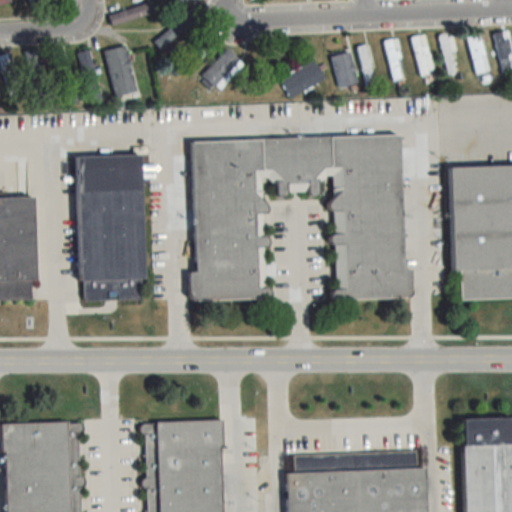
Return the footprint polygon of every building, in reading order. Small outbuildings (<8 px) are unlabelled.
[(156,13),(153,2),(107,14),(110,25),(156,13)] [(153,44),(160,50),(197,14),(190,7),(153,44)] [(464,36),(474,75),(488,71),(478,33),(464,36)] [(420,76),(433,71),(421,34),(408,39),(420,76)] [(436,37),(446,76),(458,73),(448,34),(436,37)] [(172,67),(182,77),(213,45),(203,36),(172,67)] [(382,41),(390,81),(403,79),(395,38),(382,41)] [(366,87),(377,83),(365,44),(353,48),(366,87)] [(135,90),(124,45),(102,51),(113,95),(135,90)] [(47,96),(36,48),(23,51),(34,99),(47,96)] [(217,90),(242,64),(225,48),(200,74),(217,90)] [(87,105),(100,102),(89,50),(75,53),(87,105)] [(61,103),(74,101),(65,51),(52,53),(61,103)] [(338,88),(356,83),(348,51),(330,56),(338,88)] [(0,55),(0,71),(7,94),(18,91),(6,53),(0,55)] [(277,80),(289,99),(323,78),(311,59),(277,80)] [(191,140),(194,272),(188,273),(189,301),(270,298),(270,287),(264,288),(263,237),(262,237),(261,213),(266,212),(265,185),(273,184),(273,195),(320,194),(319,178),(329,178),(333,300),(410,297),(409,269),(403,269),(399,135),(191,140)] [(139,154),(75,155),(79,301),(143,299),(139,154)] [(511,298),(511,164),(448,166),(450,271),(459,271),(460,299),(511,298)] [(0,299),(34,299),(31,197),(0,197),(0,299)] [(462,419),(463,511),(511,511),(511,424),(511,418),(462,419)] [(221,511),(220,420),(143,422),(145,511),(79,511),(77,422),(2,424),(4,511),(221,511)] [(284,473),(285,511),(426,511),(425,468),(415,468),(415,451),(292,454),(293,473),(284,473)]
